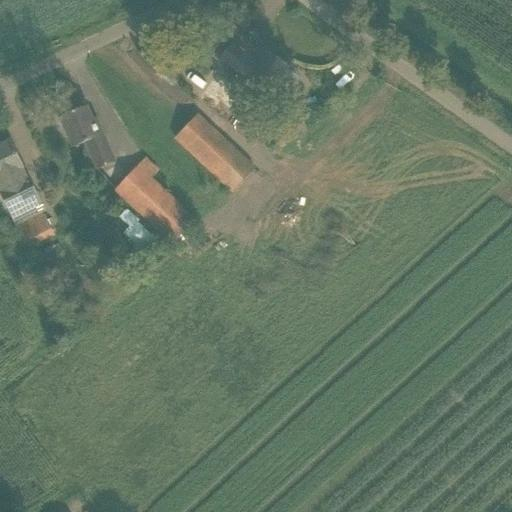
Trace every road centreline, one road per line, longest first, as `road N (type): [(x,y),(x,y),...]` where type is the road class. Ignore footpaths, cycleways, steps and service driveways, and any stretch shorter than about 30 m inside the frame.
road 1 (unclassified): [(511,149),(302,0)]
road 2 (unclassified): [(0,93),(195,0)]
